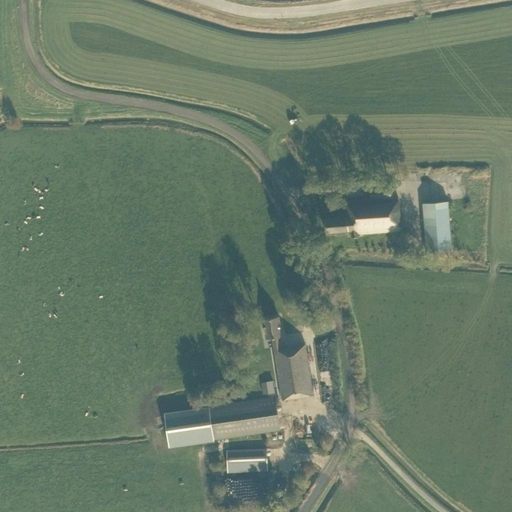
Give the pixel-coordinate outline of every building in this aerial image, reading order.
[(402,231),(399,197),(393,197),(392,189),(369,189),(370,199),(346,200),(347,217),(325,218),(326,233),(351,231),(352,238),(358,237),(358,234),(402,231)] [(423,203),(427,252),(452,250),(448,201),(423,203)] [(282,347),(281,337),(283,336),(279,316),(263,319),(266,339),(273,338),(283,400),(314,395),(305,344),(282,347)] [(276,393),(274,380),(267,381),(267,382),(262,383),(264,394),(269,393),(269,394),(276,393)] [(210,439),(280,429),(275,397),(165,414),(170,447),(210,441),(210,439)] [(227,450),(228,473),(268,471),(267,449),(227,450)]
